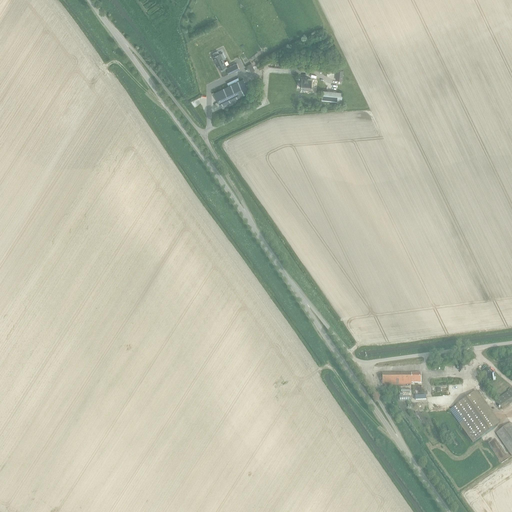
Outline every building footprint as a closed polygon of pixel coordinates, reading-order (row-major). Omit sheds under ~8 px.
[(214,56),(213,56),(219,69),(221,69),(222,71),(226,69),(229,74),(240,69),(237,63),(227,68),(223,59),(225,58),(223,53),(221,54),(220,53),(219,54),(218,51),(213,53),(214,56)] [(300,78),(300,80),(302,80),(301,88),(311,89),(312,79),(309,79),(309,78),(309,76),(307,76),(306,79),(300,78)] [(214,93),(220,106),(249,92),(242,79),(214,93)] [(342,92),(321,90),(321,97),(342,99),(342,92)] [(226,125),(221,127),(222,130),(216,132),(217,135),(229,131),(226,125)] [(382,373),(382,385),(411,384),(411,383),(421,383),(421,373),(382,373)] [(511,389),(496,401),(502,411),(511,404),(511,389)] [(498,425),(474,393),(450,411),(474,444),(498,425)] [(496,433),(511,456),(511,455),(511,425),(510,423),(496,433)]
